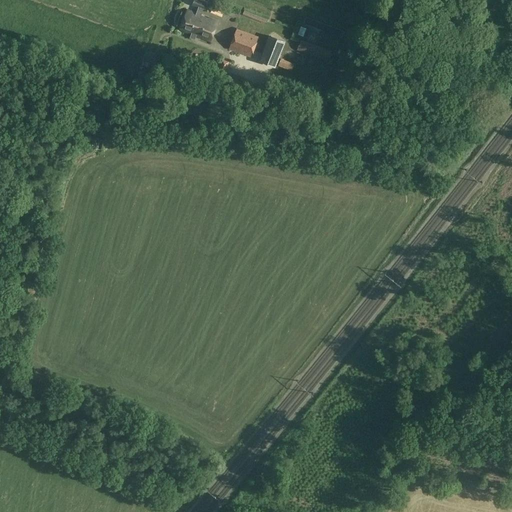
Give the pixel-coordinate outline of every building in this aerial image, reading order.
[(180,30),(210,40),(217,21),(199,14),(201,9),(208,11),(210,3),(200,0),(193,0),(192,5),(200,8),(197,14),(187,10),(180,30)] [(229,48),(251,57),(259,36),(236,28),(229,48)] [(279,65),(287,37),(271,32),(263,60),(279,65)] [(301,40),(297,49),(327,60),(330,50),(301,40)] [(223,60),(219,69),(225,71),(229,62),(223,60)]
